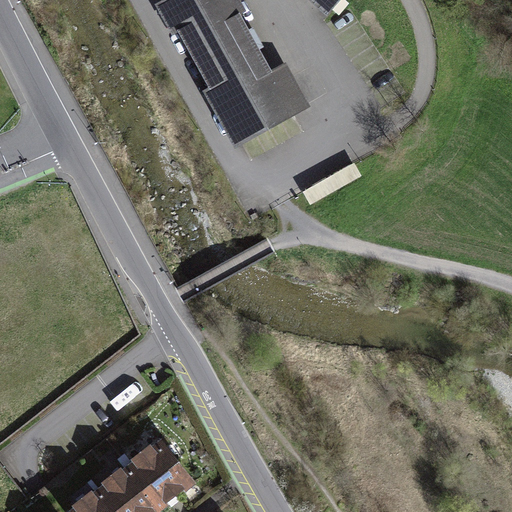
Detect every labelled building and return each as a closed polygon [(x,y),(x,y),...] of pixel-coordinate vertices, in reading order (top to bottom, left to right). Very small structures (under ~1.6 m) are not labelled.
[(242,0),(161,0),(152,5),(234,148),(304,108),(242,0)] [(317,0),(333,13),(344,0),(317,0)] [(341,180),(362,168),(356,158),(335,170),(341,180)] [(159,511),(182,511),(199,499),(165,456),(134,479),(159,511)] [(110,511),(159,511),(134,479),(104,503),(110,511)] [(110,511),(104,503),(91,511),(110,511)]
